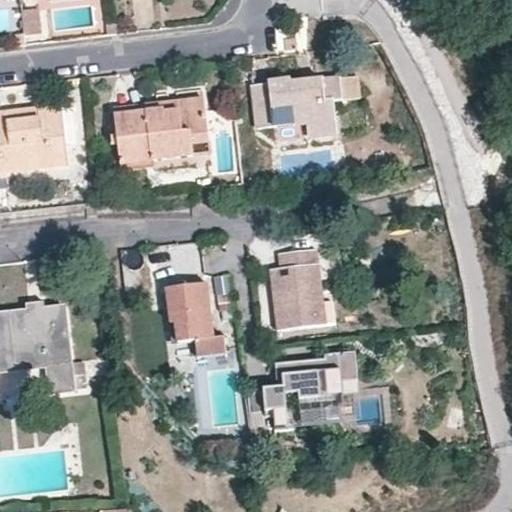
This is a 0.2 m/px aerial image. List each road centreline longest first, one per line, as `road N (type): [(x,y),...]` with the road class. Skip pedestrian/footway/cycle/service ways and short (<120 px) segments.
road 1 (residential): [(259,0),(264,35),(0,68)]
road 2 (residential): [(0,245),(244,220)]
